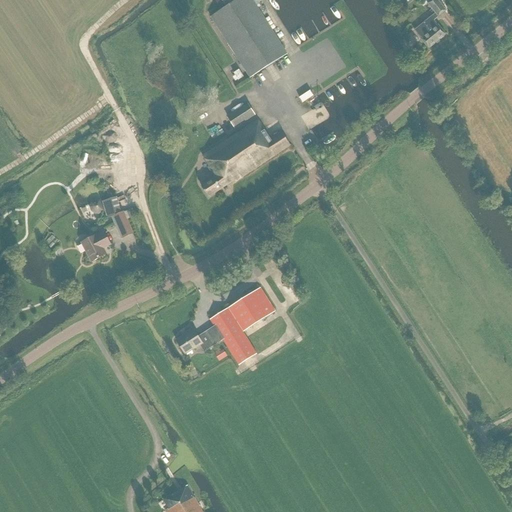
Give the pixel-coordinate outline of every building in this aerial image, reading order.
[(252,0),(223,0),(228,6),(211,17),(249,78),(287,54),(252,0)] [(437,26),(434,21),(438,17),(446,11),(436,0),(432,0),(427,4),(435,13),(430,17),(417,28),(420,32),(414,37),(420,32),(425,37),(422,39),(421,39),(429,49),(436,43),(437,43),(439,42),(438,41),(446,35),(438,25),(437,26)] [(303,104),(314,97),(310,92),(300,99),(303,104)] [(248,104),(228,117),(235,129),(255,115),(248,104)] [(270,139),(258,121),(203,157),(209,167),(208,168),(215,178),(202,187),(209,197),(235,180),(236,182),(290,145),(281,132),(270,139)] [(100,199),(91,202),(89,207),(90,211),(94,214),(95,214),(97,214),(99,215),(104,212),(100,199)] [(110,199),(102,201),(107,219),(111,218),(111,217),(115,215),(110,199)] [(132,218),(129,210),(124,212),(123,212),(115,215),(111,217),(121,240),(133,234),(127,220),(132,218)] [(110,245),(104,233),(96,237),(96,236),(82,243),(92,262),(106,255),(102,249),(110,245)] [(256,354),(243,332),(275,312),(260,288),(210,320),(213,326),(207,330),(212,337),(218,333),(239,365),(256,354)] [(198,337),(192,329),(186,333),(187,334),(176,341),(185,355),(199,345),(204,352),(214,346),(206,332),(198,337)] [(218,362),(227,356),(223,350),(214,355),(218,362)] [(165,511),(202,511),(187,486),(162,500),(168,509),(165,511)]
